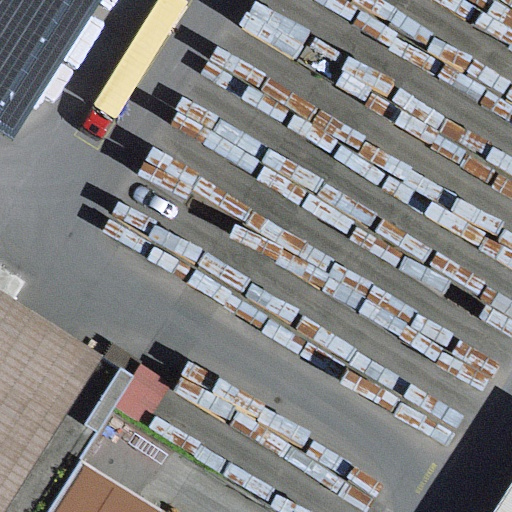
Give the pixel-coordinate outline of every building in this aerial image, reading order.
[(0,0),(0,148),(3,151),(98,0),(0,0)] [(0,511),(45,511),(124,385),(0,308),(0,511)] [(141,370),(113,415),(140,432),(169,387),(141,370)] [(126,511),(70,477),(47,511),(126,511)] [(511,511),(511,488),(495,511),(511,511)]
